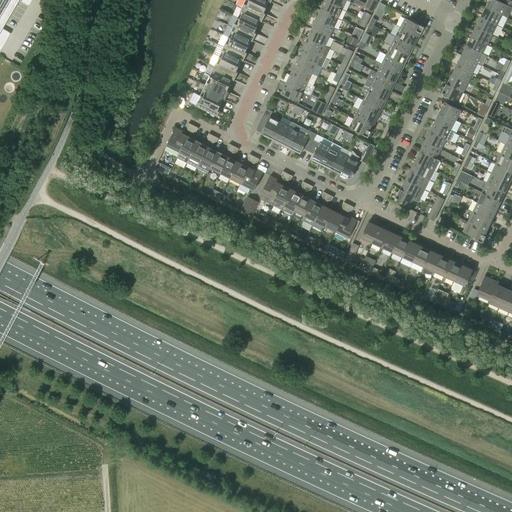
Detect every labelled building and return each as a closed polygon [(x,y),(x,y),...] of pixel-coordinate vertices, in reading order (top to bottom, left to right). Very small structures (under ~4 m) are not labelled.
[(0,0),(0,23),(13,0),(0,0)] [(250,0),(245,0),(242,7),(242,8),(264,18),(265,14),(264,13),(266,7),(250,0)] [(346,0),(324,0),(325,1),(342,9),(347,0),(346,0)] [(374,0),(367,0),(364,8),(372,12),(377,1),(374,0)] [(511,7),(496,0),(488,0),(485,7),(502,15),(507,18),(511,8),(511,7)] [(325,1),(320,10),(338,19),(342,9),(325,1)] [(380,3),(375,14),(382,18),(388,6),(380,3)] [(237,5),(237,6),(242,8),(237,17),(257,27),(260,21),(262,22),(264,18),(242,8),(242,7),(237,5)] [(486,8),(481,17),(497,25),(502,15),(485,7),(486,8)] [(320,10),(316,19),(334,28),(338,19),(320,10)] [(361,10),(358,17),(368,21),(371,15),(361,10)] [(233,27),(254,37),(256,33),(254,33),(257,27),(237,17),(233,27)] [(358,17),(357,18),(361,20),(358,25),(365,28),(368,21),(358,17)] [(481,17),(476,26),(492,35),(497,25),(481,17)] [(405,18),(400,27),(419,37),(424,27),(418,24),(418,25),(405,18)] [(316,19),(311,29),(329,37),(334,28),(316,19)] [(228,24),(223,35),(228,37),(248,46),(251,41),(253,41),(254,37),(233,27),(228,24)] [(476,26),(471,36),(487,44),(492,35),(476,26)] [(400,27),(395,36),(414,46),(419,37),(400,27)] [(311,29),(307,38),(325,46),(329,37),(311,29)] [(395,36),(391,46),(410,55),(414,46),(395,36)] [(471,36),(466,46),(487,56),(492,46),(487,44),(471,36)] [(224,46),(223,47),(245,57),(247,53),(245,52),(248,46),(228,37),(224,46)] [(307,38),(303,47),(326,58),(330,49),(325,46),(307,38)] [(245,57),(223,47),(224,46),(221,45),(221,46),(218,45),(214,54),(219,57),(239,66),(241,60),(243,61),(245,57)] [(391,46),(386,55),(405,64),(410,55),(391,46)] [(466,46),(461,55),(477,63),(482,66),(487,56),(466,46)] [(303,47),(298,56),(322,67),(326,58),(303,47)] [(386,55),(382,64),(401,73),(405,64),(386,55)] [(461,55),(456,65),(473,73),(477,63),(461,55)] [(298,56),(294,66),(317,77),(322,67),(298,56)] [(219,57),(214,66),(236,77),(238,73),(236,72),(239,66),(219,57)] [(382,64),(377,73),(396,82),(401,73),(382,64)] [(456,65),(452,75),(468,83),(473,73),(456,65)] [(214,66),(210,76),(230,85),(232,80),(234,80),(236,77),(214,66)] [(294,66),(290,75),(313,86),(317,77),(294,66)] [(372,70),(367,79),(391,92),(396,82),(377,73),(372,70)] [(285,84),(303,92),(309,95),(313,86),(290,75),(285,84)] [(446,84),(463,92),(468,83),(452,75),(447,84),(446,84)] [(210,76),(205,85),(205,86),(227,96),(229,92),(227,91),(230,85),(210,76)] [(362,88),(368,91),(387,101),(391,92),(367,79),(362,88)] [(227,96),(205,86),(205,85),(203,84),(202,85),(200,84),(195,93),(220,105),(223,99),(225,100),(227,96)] [(285,84),(281,94),(288,97),(299,102),(303,92),(285,84)] [(446,84),(441,94),(458,102),(463,92),(446,84)] [(368,91),(363,100),(382,110),(387,101),(368,91)] [(195,93),(190,104),(197,107),(197,106),(217,116),(219,112),(218,111),(220,105),(195,93)] [(363,100),(358,109),(377,119),(382,110),(363,100)] [(444,102),(439,112),(455,120),(460,111),(444,102)] [(494,102),(488,115),(493,118),(500,105),(494,102)] [(267,109),(259,126),(264,129),(261,133),(265,135),(264,136),(271,139),(272,138),(271,138),(279,122),(271,118),(274,112),(267,109)] [(358,109),(354,118),(373,128),(377,119),(358,109)] [(439,113),(434,122),(451,130),(455,120),(439,112),(439,113)] [(354,118),(349,128),(368,137),(373,128),(354,118)] [(478,118),(473,129),(476,131),(482,120),(478,118)] [(279,122),(271,138),(272,138),(275,140),(274,141),(281,144),(281,143),(289,127),(279,122)] [(292,122),(289,127),(281,143),(284,145),(284,146),(290,149),(291,148),(301,127),(292,122)] [(434,122),(430,132),(446,140),(446,139),(450,141),(455,132),(451,130),(434,122)] [(301,127),(291,148),(294,150),(293,151),(300,154),(302,149),(308,152),(314,140),(317,135),(301,127)] [(329,135),(335,137),(339,130),(338,130),(333,127),(329,135)] [(175,128),(166,146),(180,152),(188,137),(182,134),(183,132),(175,128)] [(469,129),(465,136),(473,139),(476,132),(469,129)] [(430,132),(425,141),(441,149),(446,140),(430,132)] [(180,152),(177,158),(187,163),(198,142),(188,137),(180,152)] [(314,140),(308,152),(313,155),(311,160),(317,163),(318,162),(321,163),(321,164),(329,148),(314,140)] [(425,141),(420,151),(436,159),(441,149),(425,141)] [(198,142),(187,163),(197,168),(208,147),(198,142)] [(369,143),(360,161),(366,164),(375,146),(369,143)] [(511,147),(505,144),(500,154),(511,159),(511,147)] [(208,147),(197,168),(207,173),(210,168),(218,152),(208,147)] [(321,163),(320,165),(327,168),(327,167),(330,168),(331,168),(339,153),(329,148),(321,164),(321,163)] [(340,173),(339,174),(346,178),(347,177),(350,178),(358,163),(354,160),(356,156),(353,151),(352,151),(348,158),(340,173)] [(420,151),(415,160),(435,171),(440,161),(436,159),(420,151)] [(218,152),(210,168),(220,173),(228,157),(218,152)] [(330,168),(330,169),(336,173),(337,172),(340,173),(348,158),(339,153),(331,168),(330,168)] [(511,159),(500,154),(496,164),(511,171),(511,159)] [(228,157),(220,173),(230,178),(238,162),(228,157)] [(415,160),(410,170),(430,180),(435,171),(415,160)] [(238,162),(230,178),(240,183),(248,168),(238,162)] [(161,163),(158,169),(169,175),(172,169),(161,163)] [(511,171),(496,164),(491,173),(510,182),(511,177),(511,171)] [(248,168),(240,183),(254,190),(263,172),(255,168),(254,170),(248,168)] [(410,170),(405,180),(425,190),(430,180),(410,170)] [(491,173),(486,183),(505,192),(510,182),(491,173)] [(260,195),(260,199),(272,205),(282,185),(277,182),(278,180),(270,176),(260,195)] [(400,189),(420,199),(425,190),(405,180),(400,189)] [(486,183),(482,193),(500,202),(505,192),(486,183)] [(282,185),(272,205),(282,210),(292,190),(282,185)] [(400,189),(395,199),(411,207),(415,200),(418,202),(420,199),(400,189)] [(292,190),(282,210),(292,215),(302,195),(292,190)] [(482,193),(477,202),(496,211),(500,202),(482,193)] [(302,195),(292,215),(302,221),(312,200),(302,195)] [(438,196),(433,206),(439,209),(444,199),(438,196)] [(247,212),(253,200),(247,197),(241,209),(247,212)] [(258,203),(253,200),(247,212),(252,215),(258,203)] [(312,200),(302,221),(312,226),(315,221),(323,205),(312,200)] [(477,202),(472,212),(491,221),(496,211),(477,202)] [(323,205),(315,221),(325,226),(333,211),(323,205)] [(433,206),(427,218),(434,221),(439,209),(433,206)] [(333,211),(325,226),(335,232),(343,216),(333,211)] [(259,212),(256,216),(263,220),(266,215),(259,212)] [(472,212),(468,222),(486,231),(491,221),(472,212)] [(343,216),(335,232),(348,238),(357,220),(349,216),(348,218),(343,216)] [(368,222),(361,238),(372,243),(380,225),(374,222),(373,224),(368,222)] [(468,222),(463,232),(471,236),(470,239),(476,241),(477,240),(483,243),(486,236),(484,235),(486,231),(468,222)] [(380,225),(372,243),(382,248),(389,232),(385,230),(386,227),(380,225)] [(389,232),(382,248),(392,252),(401,234),(395,231),(394,233),(389,232)] [(401,234),(392,252),(403,257),(410,241),(406,239),(407,237),(401,234)] [(410,241),(403,257),(413,262),(421,244),(415,241),(414,243),(410,241)] [(353,243),(345,259),(351,262),(359,246),(353,243)] [(421,244),(413,262),(423,267),(431,251),(427,249),(428,247),(421,244)] [(423,267),(423,273),(432,275),(434,272),(442,253),(436,251),(435,253),(431,251),(423,267)] [(442,253),(434,272),(444,276),(451,260),(447,258),(448,256),(442,253)] [(451,260),(444,276),(454,281),(463,263),(457,260),(456,262),(451,260)] [(463,263),(454,281),(465,286),(472,270),(468,268),(469,266),(463,263)] [(476,295),(490,301),(497,285),(493,283),(494,281),(484,277),(476,295)] [(490,301),(489,303),(499,308),(507,289),(497,285),(490,301)] [(511,291),(507,289),(499,308),(509,312),(511,304),(511,291)] [(458,298),(453,309),(459,312),(464,301),(458,298)]
